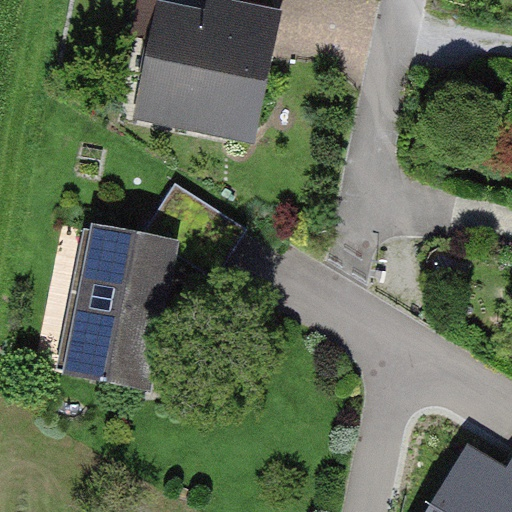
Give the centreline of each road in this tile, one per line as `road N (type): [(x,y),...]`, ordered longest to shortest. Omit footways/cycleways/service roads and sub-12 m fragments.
road 1 (residential): [(405,0),(351,260)]
road 2 (residential): [(397,347),(365,511)]
road 3 (residential): [(397,347),(511,413)]
road 4 (residential): [(291,276),(397,347)]
